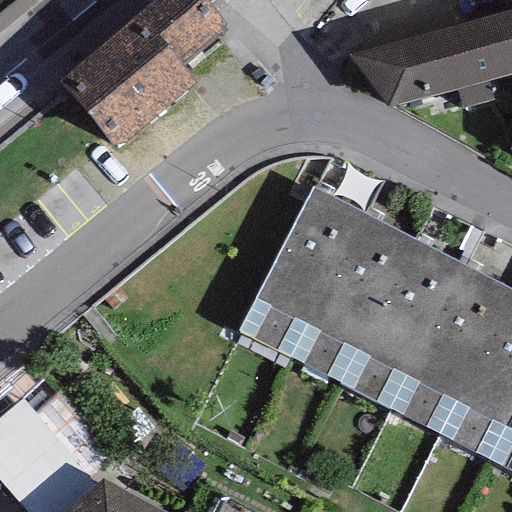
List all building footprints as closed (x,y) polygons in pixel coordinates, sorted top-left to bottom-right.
[(227,46),(189,0),(177,0),(58,97),(115,167),(196,101),(181,83),(227,46)] [(365,0),(331,0),(344,17),(365,0)] [(511,22),(350,67),(388,122),(511,89),(511,22)] [(288,372),(362,227),(311,201),(237,346),(288,372)] [(362,227),(288,372),(337,397),(411,252),(362,227)] [(411,252),(337,397),(387,422),(461,277),(411,252)] [(461,277),(387,422),(435,446),(509,301),(461,277)] [(511,302),(509,301),(435,446),(485,471),(511,417),(511,302)] [(23,406),(0,424),(0,487),(20,511),(85,511),(100,500),(23,406)] [(511,417),(485,471),(511,485),(511,417)] [(136,511),(105,496),(100,500),(85,511),(136,511)]
